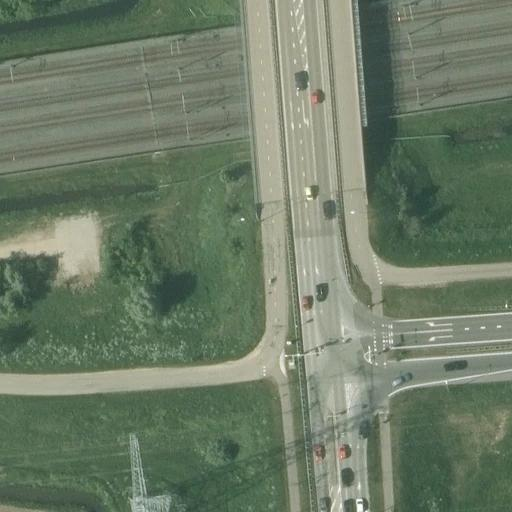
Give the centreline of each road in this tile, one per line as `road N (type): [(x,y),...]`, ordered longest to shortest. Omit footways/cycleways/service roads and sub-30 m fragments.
road 1 (unclassified): [(256,0),(276,329),(268,361),(210,377),(0,385)]
road 2 (unclassified): [(511,271),(370,274),(350,196),(336,0)]
road 3 (secondary): [(329,339),(297,0)]
road 4 (motorway): [(511,329),(329,339)]
road 5 (motorway): [(332,383),(511,367)]
road 6 (secondary): [(341,511),(332,383)]
